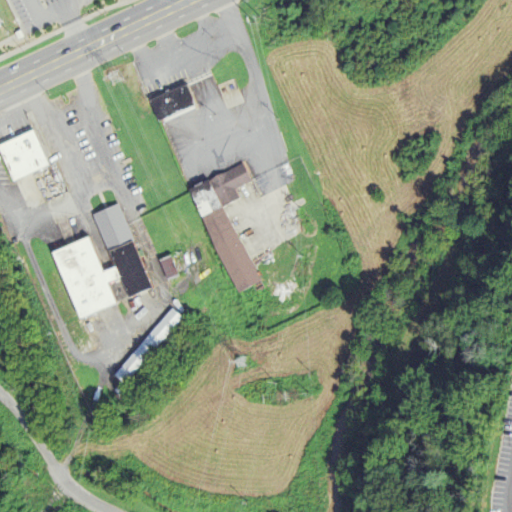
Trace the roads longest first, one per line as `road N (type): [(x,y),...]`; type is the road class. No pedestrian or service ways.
road 1 (primary): [(0,88),(188,0)]
road 2 (residential): [(110,511),(67,488),(0,394)]
